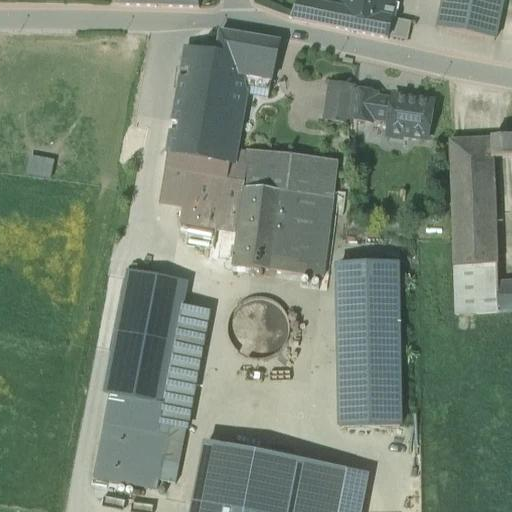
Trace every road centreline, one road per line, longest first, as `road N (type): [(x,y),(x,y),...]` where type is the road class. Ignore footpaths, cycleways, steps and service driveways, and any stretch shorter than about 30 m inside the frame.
road 1 (unclassified): [(0,22),(257,27),(511,81)]
road 2 (unknown): [(178,511),(221,365),(218,319),(205,284),(180,254),(131,224)]
